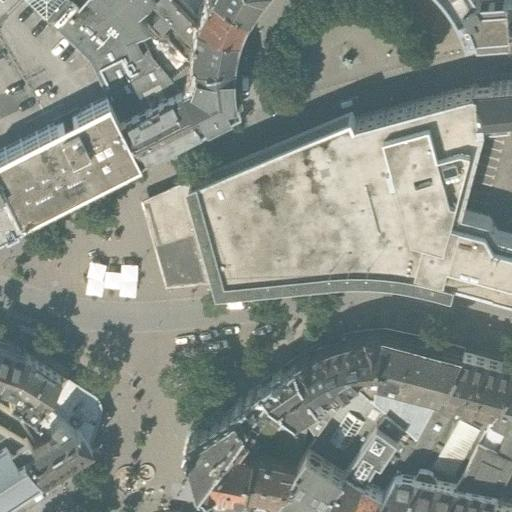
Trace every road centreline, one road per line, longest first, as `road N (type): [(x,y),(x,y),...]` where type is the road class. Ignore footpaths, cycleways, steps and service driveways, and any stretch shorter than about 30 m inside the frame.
road 1 (residential): [(268,117),(448,66)]
road 2 (residential): [(273,0),(254,59),(268,117)]
